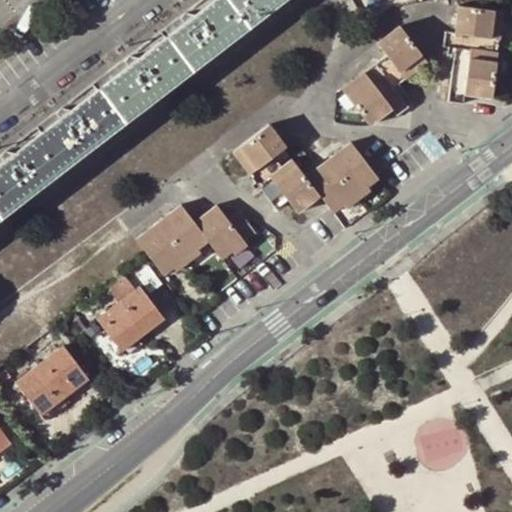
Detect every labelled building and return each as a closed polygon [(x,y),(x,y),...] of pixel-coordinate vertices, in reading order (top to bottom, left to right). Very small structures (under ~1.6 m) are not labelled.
[(101,89),(126,121),(283,0),(218,0),(198,15),(188,13),(182,17),(187,23),(141,58),(132,56),(126,60),(131,67),(101,89)] [(454,46),(497,52),(502,9),(458,3),(455,29),(446,28),(444,45),(454,46)] [(393,87),(427,62),(398,26),(374,44),(383,56),(340,89),(368,125),(390,108),(396,116),(408,107),(393,87)] [(492,95),(497,52),(454,46),(453,53),(453,57),(448,99),(464,101),(465,91),(492,95)] [(452,58),(453,57),(453,53),(453,51),(451,49),(449,47),(447,47),(444,48),(442,49),(441,51),(440,53),(440,55),(441,57),(442,59),(444,60),(447,61),(449,60),(452,58)] [(0,216),(126,121),(101,89),(74,111),(65,108),(58,112),(63,119),(17,154),(8,152),(2,156),(6,162),(0,166),(0,216)] [(250,178),(275,159),(273,156),(284,148),(267,126),(232,154),(250,178)] [(351,143),(326,162),(353,197),(355,196),(367,187),(378,179),(351,143)] [(353,197),(326,162),(306,177),(291,159),(281,168),(275,159),(250,178),(252,180),(253,182),(276,211),(286,203),(295,214),(318,197),(332,214),(343,205),(353,197)] [(251,180),(248,179),(245,180),(243,180),(241,183),(240,185),(240,188),(241,189),(242,191),(244,192),(246,192),(249,192),(251,192),(252,190),(253,188),(254,186),(253,182),(252,180),(251,180)] [(367,187),(355,196),(359,202),(371,193),(367,187)] [(348,211),(358,203),(353,197),(343,205),(348,211)] [(158,222),(171,238),(195,219),(183,203),(158,222)] [(218,204),(196,221),(211,240),(225,257),(236,249),(247,241),(256,234),(238,211),(229,217),(218,204)] [(238,211),(256,234),(259,231),(242,209),(238,211)] [(195,219),(171,238),(186,258),(199,249),(211,240),(196,221),(195,219)] [(136,238),(149,255),(171,238),(158,222),(136,238)] [(171,238),(149,255),(164,275),(174,267),(186,258),(171,238)] [(251,245),(247,241),(236,249),(240,253),(251,245)] [(199,249),(186,258),(190,264),(203,254),(199,249)] [(190,264),(186,258),(174,267),(178,272),(190,264)] [(135,290),(123,274),(106,286),(120,303),(98,319),(122,350),(138,337),(164,318),(140,287),(135,290)] [(144,345),(138,337),(122,350),(128,357),(144,345)] [(64,395),(66,398),(91,379),(66,346),(17,383),(39,413),(64,395)] [(71,404),(66,398),(64,395),(39,413),(42,416),(40,417),(45,424),(71,404)] [(0,450),(11,442),(0,427),(0,450)]
